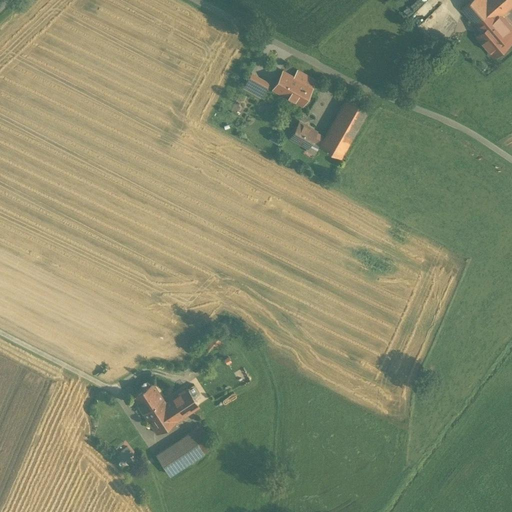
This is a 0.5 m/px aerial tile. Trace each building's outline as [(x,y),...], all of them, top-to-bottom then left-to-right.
[(504,0),(510,0),(511,2),(511,0),(471,0),(462,9),(476,24),(504,0)] [(511,2),(510,0),(504,0),(476,24),(482,31),(500,51),(511,41),(511,35),(510,34),(511,32),(511,26),(502,15),(511,6),(511,2)] [(500,51),(482,31),(476,36),(495,56),(500,51)] [(294,75),(282,69),(272,88),(302,104),(316,78),(297,68),(294,75)] [(269,82),(251,72),(242,88),(260,98),(269,82)] [(369,106),(347,95),(326,136),(320,146),(341,157),(369,106)] [(326,136),(297,119),(287,137),(307,148),(311,141),(320,146),(326,136)] [(273,132),(270,138),(281,143),(284,137),(273,132)] [(224,320),(202,345),(207,350),(225,329),(229,324),(224,320)] [(229,324),(225,329),(231,333),(235,329),(229,324)] [(246,366),(236,371),(241,383),(252,379),(246,366)] [(166,403),(152,383),(132,396),(157,433),(177,420),(176,420),(198,406),(192,397),(187,389),(166,403)] [(192,397),(198,392),(193,385),(187,389),(192,397)] [(200,425),(156,454),(170,475),(214,446),(200,425)] [(128,446),(118,453),(123,459),(132,452),(128,446)]
